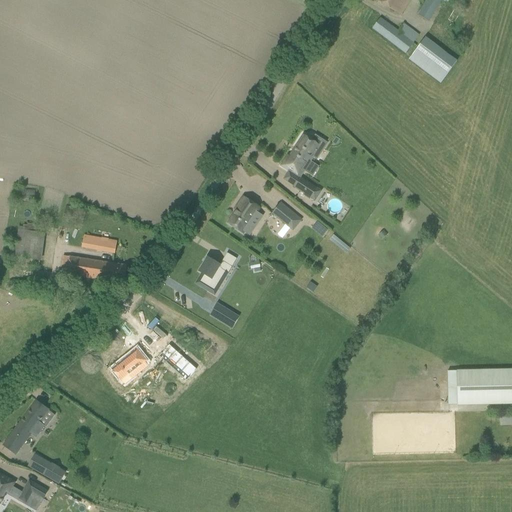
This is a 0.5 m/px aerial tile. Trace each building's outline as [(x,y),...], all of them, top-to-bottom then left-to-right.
[(377,0),(377,1),(386,6),(398,14),(400,15),(409,0),(377,0)] [(425,0),(417,15),(429,22),(442,0),(425,0)] [(380,18),(372,28),(405,53),(419,36),(403,24),(397,31),(380,18)] [(440,84),(456,61),(425,37),(408,59),(440,84)] [(281,166),(297,177),(310,157),(312,158),(313,157),(317,159),(327,143),(315,136),(312,141),(303,135),(289,157),(288,156),(281,166)] [(293,187),(303,194),(303,195),(309,199),(310,198),(314,201),(321,191),(300,177),(293,187)] [(13,202),(33,204),(34,190),(14,189),(13,202)] [(236,211),(227,224),(243,234),(244,232),(249,236),(254,228),(249,225),(260,208),(243,197),(234,210),(236,211)] [(280,203),(271,214),(293,231),(301,220),(280,203)] [(86,212),(66,206),(62,217),(82,224),(86,212)] [(39,234),(12,233),(10,270),(37,271),(39,234)] [(84,235),(82,248),(113,254),(116,241),(84,235)] [(217,269),(227,275),(236,259),(226,253),(219,265),(207,257),(199,271),(211,279),(217,269)] [(117,264),(68,257),(62,257),(60,275),(114,282),(124,284),(127,265),(117,264)] [(209,316),(231,329),(239,317),(216,303),(209,316)] [(116,365),(110,370),(116,378),(119,381),(119,380),(125,375),(127,377),(129,381),(129,380),(147,367),(144,363),(146,362),(144,360),(136,350),(134,351),(116,365)] [(166,350),(155,361),(181,388),(193,377),(166,350)] [(457,404),(511,402),(511,369),(457,371),(457,404)] [(36,401),(2,446),(15,455),(31,434),(36,438),(44,426),(39,422),(48,410),(36,401)] [(44,461),(38,472),(58,484),(65,472),(44,461)] [(22,501),(21,500),(23,497),(24,497),(25,495),(40,504),(48,491),(29,480),(22,493),(9,485),(11,481),(0,474),(0,504),(7,493),(21,501),(22,501)]
